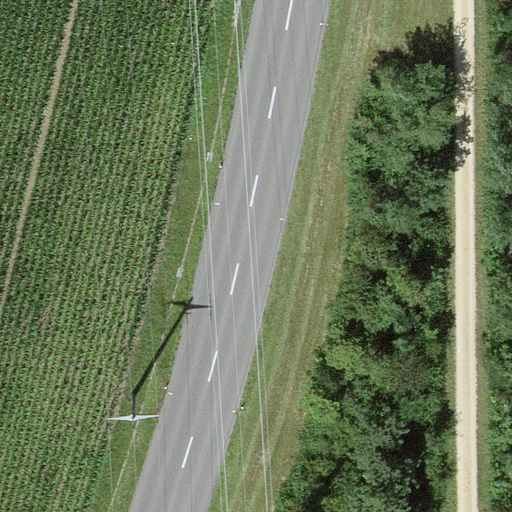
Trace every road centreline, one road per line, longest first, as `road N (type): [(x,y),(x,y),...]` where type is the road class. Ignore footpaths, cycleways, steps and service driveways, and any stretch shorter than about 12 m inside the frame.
road 1 (tertiary): [(293,0),(215,360),(168,511)]
road 2 (track): [(458,0),(462,511)]
